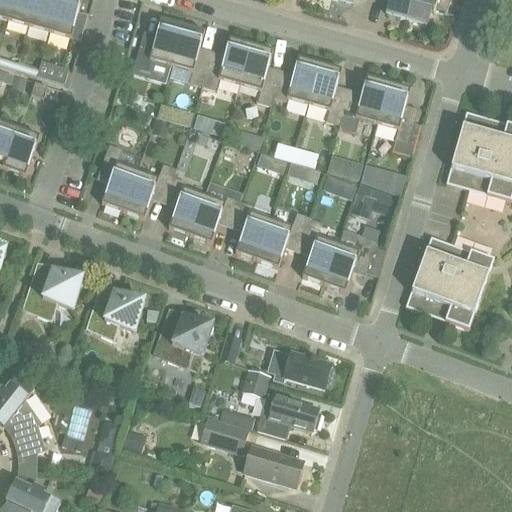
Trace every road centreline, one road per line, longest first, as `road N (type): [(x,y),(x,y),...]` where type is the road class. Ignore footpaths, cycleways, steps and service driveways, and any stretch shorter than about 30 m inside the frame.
road 1 (unclassified): [(380,344),(38,220)]
road 2 (residential): [(458,76),(184,0)]
road 3 (unclassified): [(380,344),(458,76)]
road 4 (residential): [(38,220),(111,0)]
road 5 (residential): [(332,511),(380,344)]
road 6 (residential): [(380,344),(511,392)]
